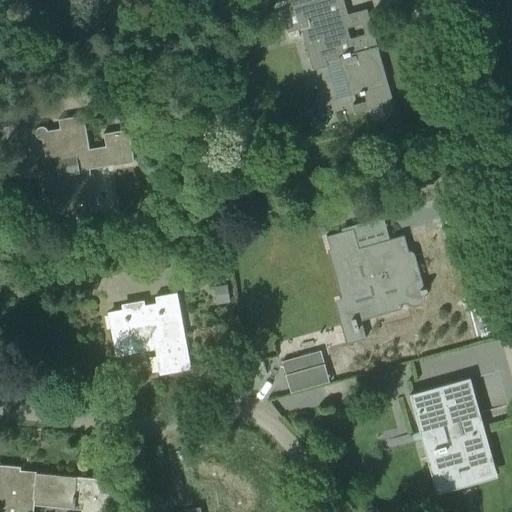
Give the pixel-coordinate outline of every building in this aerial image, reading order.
[(392,103),(372,32),(349,39),(343,17),(347,16),(342,0),(320,0),(281,11),(287,32),(300,29),(311,66),(338,58),(349,95),(363,91),(368,110),(373,108),(381,106),(385,119),(396,116),(392,103)] [(58,119),(59,129),(47,131),(47,130),(46,129),(45,127),(44,127),(42,126),(41,126),(40,126),(39,126),(38,127),(37,128),(36,128),(36,129),(35,131),(35,132),(34,133),(35,134),(35,135),(36,137),(38,138),(39,139),(40,139),(42,139),(45,158),(54,157),(57,175),(45,178),(49,199),(52,199),(56,217),(77,213),(75,200),(97,196),(92,173),(90,174),(89,169),(112,165),(112,166),(133,162),(128,129),(103,134),(105,146),(89,149),(83,115),(58,119)] [(359,225),(354,206),(335,211),(340,231),(359,225)] [(352,228),(325,236),(329,249),(331,248),(346,300),(341,301),(347,323),(352,322),(354,329),(354,330),(355,330),(356,330),(357,330),(357,329),(357,328),(356,321),(369,318),(401,309),(400,305),(406,303),(406,304),(407,304),(408,304),(408,305),(409,305),(410,305),(410,306),(411,306),(412,306),(413,306),(414,306),(415,306),(416,306),(417,306),(417,305),(418,305),(419,305),(419,304),(420,304),(421,304),(421,303),(422,303),(422,302),(423,301),(423,300),(424,300),(424,299),(424,298),(424,297),(425,297),(425,296),(425,295),(425,294),(425,293),(425,292),(424,292),(425,291),(426,291),(426,290),(426,289),(426,288),(425,288),(424,288),(423,288),(420,276),(420,275),(419,275),(419,274),(418,274),(418,273),(417,272),(416,271),(414,270),(413,270),(412,269),(411,269),(408,260),(409,260),(409,259),(409,258),(410,258),(409,257),(403,235),(358,247),(352,228)] [(177,260),(183,288),(212,282),(207,255),(177,260)] [(484,284),(445,293),(456,343),(496,334),(484,284)] [(226,285),(214,287),(217,304),(229,302),(226,285)] [(190,366),(176,292),(154,296),(156,304),(123,310),(130,349),(156,344),(161,371),(186,367),(190,366)] [(320,351),(281,362),(286,377),(324,366),(320,351)] [(374,375),(377,386),(394,382),(391,370),(374,375)] [(471,414),(463,383),(469,381),(468,379),(410,395),(436,492),(495,475),(477,412),(471,414)] [(0,464),(0,511),(33,511),(34,506),(80,511),(107,511),(108,504),(82,501),(82,503),(73,502),(75,476),(35,473),(35,476),(19,475),(20,467),(0,464)]
